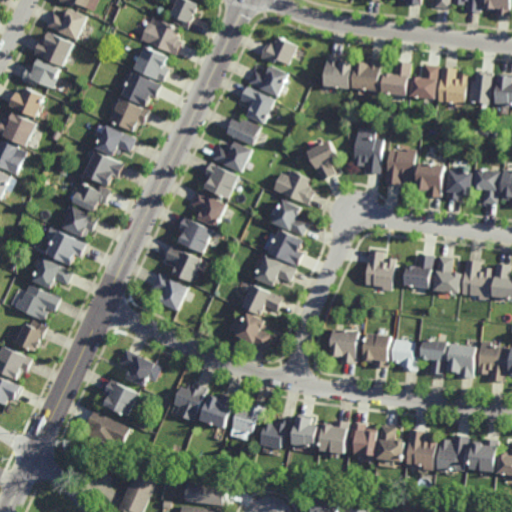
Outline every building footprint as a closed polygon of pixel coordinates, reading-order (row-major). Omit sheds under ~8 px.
[(95,11),(98,0),(63,0),(63,1),(95,11)] [(190,28),(175,22),(178,15),(174,13),(179,0),(194,0),(200,3),(199,6),(200,6),(190,28)] [(453,0),(452,8),(438,6),(438,0),(453,0)] [(484,0),(484,11),(469,9),(469,0),(466,0),(466,4),(457,3),(457,0),(484,0)] [(511,0),(511,14),(499,13),(499,9),(489,8),(490,0),(511,0)] [(89,16),(78,39),(48,25),(54,12),(66,17),(67,15),(63,14),(65,9),(69,10),(70,8),(89,16)] [(180,28),(177,34),(181,36),(179,39),(184,41),(177,55),(172,52),(173,52),(151,41),(151,42),(143,39),(151,22),(158,25),(161,19),(180,28)] [(64,65),(39,54),(38,55),(36,54),(42,39),(43,40),(43,41),(47,43),(48,39),(47,39),(51,31),(75,42),(64,65)] [(299,45),(290,64),(277,58),(275,63),(262,57),(268,44),(271,46),(272,42),(275,43),(278,36),(299,45)] [(165,82),(159,79),(159,78),(137,68),(148,45),(172,57),(167,67),(171,69),(165,82)] [(353,89),(327,86),(330,54),(344,56),(344,59),(348,59),(348,60),(356,61),(353,89)] [(381,90),(356,87),(359,60),(370,62),(370,57),(385,59),(381,90)] [(57,77),(59,78),(54,88),(38,81),(36,86),(22,79),(28,66),(34,69),(40,58),(61,68),(57,77)] [(410,95),(386,92),(388,73),(398,74),(399,61),(414,63),(410,95)] [(440,79),(441,79),(439,99),(413,96),(416,76),(426,77),(427,64),(442,66),(440,79)] [(280,96),(250,83),(256,69),(269,74),(273,65),(290,73),(280,96)] [(461,79),(461,73),(472,74),(471,81),(470,81),(467,107),(458,106),(458,103),(441,101),(444,78),(443,77),(445,67),(445,66),(459,68),(458,78),(461,79)] [(158,97),(154,95),(149,106),(144,104),(144,103),(125,94),(135,71),(164,84),(158,97)] [(493,104),(489,104),(489,103),(483,103),(483,101),(472,101),(474,80),(481,81),(481,72),(497,73),(493,104)] [(511,104),(506,104),(504,103),(499,103),(502,74),(511,74),(511,104)] [(266,124),(249,116),(254,104),(243,99),(249,86),(278,99),(266,124)] [(46,96),(43,104),(44,104),(41,111),(40,111),(37,117),(11,105),(18,91),(24,94),(27,87),(46,96)] [(146,108),(152,110),(145,123),(142,121),(137,132),(113,120),(123,97),(146,108)] [(38,123),(28,146),(0,133),(0,128),(4,119),(9,121),(14,111),(17,113),(17,114),(38,123)] [(264,127),(259,136),(260,137),(256,146),(230,133),(227,132),(233,118),(242,123),(245,118),(264,127)] [(132,152),(120,147),(119,148),(123,150),(121,154),(118,153),(116,156),(98,148),(109,125),(138,139),(132,152)] [(382,174),(369,172),(370,162),(366,162),(366,166),(356,165),(357,159),(358,159),(360,133),(369,134),(369,138),(386,139),(382,174)] [(22,148),(19,154),(26,157),(18,174),(0,165),(0,146),(1,147),(4,140),(22,148)] [(334,162),(334,161),(332,162),(339,174),(326,181),(320,170),(320,169),(311,152),(333,140),(342,158),(334,162)] [(244,173),(227,165),(227,164),(215,158),(221,145),(233,151),(234,149),(231,148),(233,144),(236,145),(237,141),(255,150),(244,173)] [(416,175),(416,182),(406,181),(406,175),(403,175),(402,186),(388,184),(389,172),(390,172),(392,150),(410,152),(410,149),(418,149),(416,175)] [(120,177),(116,175),(111,186),(106,184),(106,183),(88,175),(98,151),(126,164),(120,177)] [(241,176),(231,199),(225,196),(226,196),(211,189),(208,188),(209,187),(207,186),(211,177),(207,175),(214,162),(220,165),(220,166),(241,176)] [(446,190),(445,190),(444,197),(430,196),(430,191),(420,190),(422,164),(448,166),(446,190)] [(467,173),(477,174),(474,195),(472,194),(472,197),(464,196),(464,200),(449,198),(450,190),(451,190),(453,171),(460,171),(460,168),(467,169),(467,173)] [(502,192),(501,192),(500,204),(485,202),(487,190),(478,189),(480,169),(505,172),(502,192)] [(4,200),(0,198),(0,170),(14,177),(4,200)] [(313,179),(311,185),(314,187),(312,190),(317,192),(311,206),(305,203),(305,202),(277,189),(284,173),(291,176),(294,170),(313,179)] [(511,170),(504,170),(503,199),(511,199),(511,170)] [(98,189),(101,184),(114,190),(108,203),(103,201),(98,212),(76,202),(80,192),(79,192),(83,182),(98,189)] [(221,227),(219,227),(203,220),(202,219),(202,218),(204,215),(201,214),(203,211),(206,211),(207,210),(194,204),(200,190),(225,202),(224,202),(229,205),(221,227)] [(301,217),(300,217),(299,218),(311,223),(305,237),(294,231),(294,232),(276,224),(286,200),(305,208),(301,217)] [(95,216),(95,215),(101,218),(95,232),(91,231),(88,238),(86,237),(66,228),(70,220),(67,218),(70,212),(74,213),(76,207),(95,216)] [(207,254),(183,243),(183,242),(181,241),(186,231),(183,230),(189,216),(195,219),(195,220),(217,230),(207,254)] [(300,267),(272,255),(283,230),(307,241),(302,253),(306,255),(300,267)] [(86,242),(89,243),(84,256),(80,254),(76,261),(77,262),(75,267),(69,264),(70,263),(50,254),(61,231),(86,242)] [(195,283),(177,275),(177,273),(176,273),(179,267),(180,267),(181,265),(169,259),(175,245),(188,251),(189,252),(205,260),(195,283)] [(388,263),(389,259),(399,260),(399,264),(398,264),(395,292),(386,291),(386,287),(368,285),(372,251),(387,252),(386,263),(388,263)] [(434,290),(409,287),(410,267),(421,268),(422,254),(437,256),(434,290)] [(286,264),(299,270),(293,284),(281,278),(280,280),(282,281),(281,284),(279,283),(276,288),(259,280),(269,257),(286,264)] [(456,258),(455,273),(456,274),(456,273),(460,273),(460,274),(466,275),(463,294),(439,292),(442,257),(456,258)] [(64,266),(64,265),(76,271),(70,284),(59,279),(58,281),(59,282),(58,286),(56,285),(54,289),(36,281),(47,258),(64,266)] [(485,273),(486,268),(495,269),(492,301),(482,300),(483,296),(466,295),(469,260),(483,262),(482,272),(485,273)] [(511,264),(511,298),(496,297),(499,264),(511,264)] [(192,288),(182,312),(164,304),(169,293),(155,287),(158,281),(159,282),(162,274),(175,280),(174,280),(192,288)] [(58,311),(49,308),(48,310),(52,312),(48,321),(19,307),(23,299),(25,300),(32,284),(64,298),(58,311)] [(279,312),(269,307),(268,309),(269,310),(265,318),(246,310),(257,286),(285,299),(283,307),(279,312)] [(267,331),(265,330),(264,332),(275,337),(269,351),(257,345),(257,346),(240,338),(250,315),(268,323),(267,325),(269,326),(267,331)] [(51,327),(40,350),(39,349),(38,352),(19,344),(29,324),(33,326),(36,320),(51,327)] [(359,365),(352,365),(345,363),(346,359),(333,358),(337,330),(363,333),(359,365)] [(391,369),(377,367),(377,363),(367,362),(370,334),(395,337),(391,369)] [(420,372),(407,370),(407,367),(404,367),(404,363),(396,363),(398,340),(419,342),(418,357),(422,357),(420,372)] [(449,363),(448,363),(447,372),(434,370),(435,362),(425,361),(428,340),(452,344),(452,354),(449,363)] [(511,348),(510,365),(509,365),(507,379),(492,378),(493,366),(491,366),(490,372),(480,370),(481,368),(482,368),(484,341),(494,342),(494,346),(511,348)] [(479,368),(477,368),(476,375),(462,373),(462,370),(452,369),(455,345),(481,348),(481,361),(479,368)] [(30,373),(26,371),(21,382),(0,371),(0,361),(7,347),(36,360),(30,373)] [(148,388),(130,380),(135,370),(121,364),(127,351),(158,365),(148,388)] [(0,376),(25,388),(19,402),(13,399),(9,408),(0,403),(0,376)] [(138,398),(137,397),(130,411),(108,400),(110,395),(107,394),(113,381),(140,394),(138,398)] [(211,389),(208,395),(206,394),(196,417),(180,410),(183,403),(178,401),(184,388),(190,391),(192,387),(196,389),(198,383),(211,389)] [(230,423),(205,415),(211,397),(212,398),(213,394),(214,395),(214,393),(224,397),(225,394),(228,395),(230,392),(239,395),(230,423)] [(268,405),(265,419),(259,417),(255,431),(252,430),(250,436),(235,432),(243,403),(246,404),(249,405),(250,402),(254,403),(254,401),(261,401),(268,405)] [(125,441),(116,437),(113,443),(87,430),(92,421),(90,420),(96,408),(132,425),(125,441)] [(319,442),(311,441),(310,442),(310,444),(302,444),(302,441),(296,440),(300,419),(299,419),(300,411),(315,414),(314,420),(322,421),(319,442)] [(295,420),(292,433),(286,432),(283,446),(264,442),(268,423),(269,423),(270,419),(273,419),(276,421),(277,418),(281,419),(281,417),(288,417),(295,420)] [(349,449),(347,449),(347,451),(342,451),(342,448),(335,447),(335,449),(324,448),(327,422),(326,422),(326,420),(332,420),(337,421),(337,422),(338,422),(338,418),(353,419),(349,449)] [(370,421),(369,421),(369,425),(381,426),(381,428),(382,428),(379,451),(368,450),(368,453),(358,452),(360,435),(354,434),(356,419),(370,421)] [(399,437),(400,436),(404,436),(409,438),(409,443),(408,443),(407,457),(382,455),(385,423),(400,424),(398,437),(399,437)] [(431,438),(431,435),(431,434),(436,434),(441,436),(440,442),(437,468),(427,467),(427,463),(411,461),(413,437),(414,426),(429,428),(428,438),(431,438)] [(472,434),(470,444),(469,444),(469,455),(467,468),(450,466),(450,469),(440,468),(444,436),(453,437),(453,439),(456,440),(457,432),(472,434)] [(499,468),(473,465),(476,438),(482,438),(487,439),(487,436),(495,435),(502,437),(499,468)] [(511,469),(502,469),(504,449),(509,449),(511,449),(511,469)] [(144,511),(134,511),(121,506),(136,471),(148,474),(158,480),(144,511)] [(229,484),(190,482),(189,502),(228,504),(229,484)] [(338,511),(340,503),(314,500),(312,511),(338,511)] [(222,511),(183,511),(185,503),(223,508),(222,511)]
